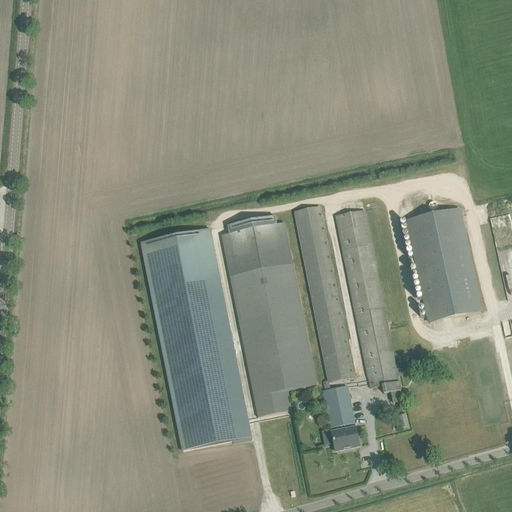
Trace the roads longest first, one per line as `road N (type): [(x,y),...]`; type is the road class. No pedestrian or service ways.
road 1 (unclassified): [(0,285),(23,0)]
road 2 (unclassified): [(297,511),(511,450)]
